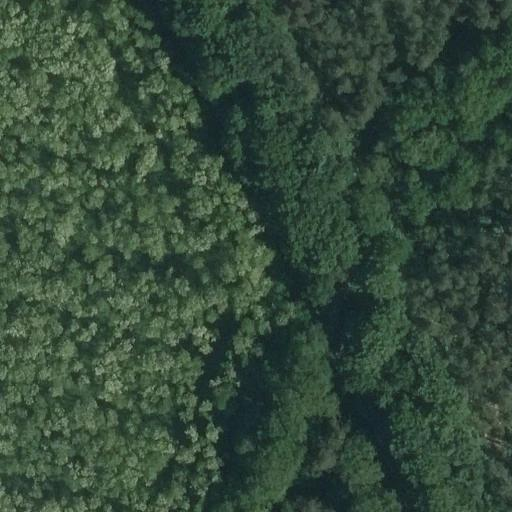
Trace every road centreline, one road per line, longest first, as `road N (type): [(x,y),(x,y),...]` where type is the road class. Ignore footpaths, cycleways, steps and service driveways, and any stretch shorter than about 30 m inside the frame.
road 1 (track): [(168,0),(322,315)]
road 2 (track): [(511,89),(403,195),(322,315)]
road 3 (track): [(322,315),(283,433)]
